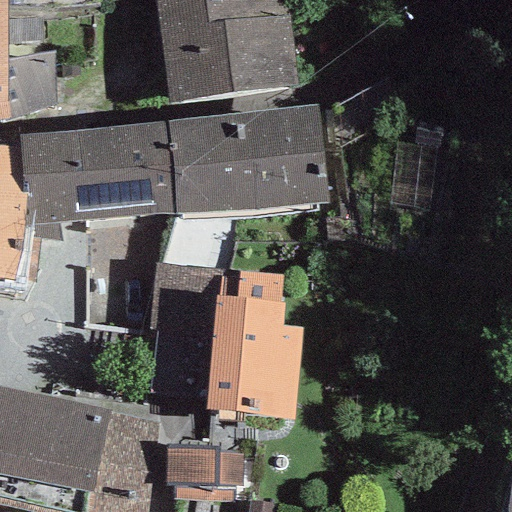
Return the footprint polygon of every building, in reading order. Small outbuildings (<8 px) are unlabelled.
[(0,0),(0,117),(9,116),(8,63),(6,0),(0,0)] [(285,0),(154,0),(169,104),(298,86),(285,0)] [(9,116),(9,122),(56,107),(54,51),(8,63),(9,116)] [(165,121),(174,214),(327,204),(318,106),(165,121)] [(174,214),(165,121),(18,136),(18,147),(21,193),(26,193),(24,225),(174,214)] [(0,278),(14,280),(24,225),(26,193),(21,193),(18,147),(0,145),(0,278)] [(214,296),(204,410),(293,419),(303,328),(282,326),(284,304),(277,303),(281,275),(219,270),(219,298),(214,296)] [(109,411),(0,388),(0,504),(32,511),(83,511),(85,492),(93,494),(109,411)] [(85,492),(83,511),(148,511),(157,424),(109,411),(93,494),(85,492)] [(166,446),(163,487),(174,487),(173,499),(234,503),(233,487),(243,487),(240,455),(218,455),(219,447),(166,446)] [(248,502),(246,511),(270,511),(272,505),(248,502)]
